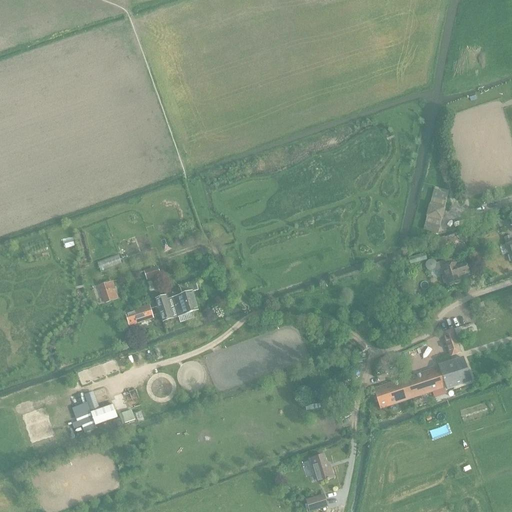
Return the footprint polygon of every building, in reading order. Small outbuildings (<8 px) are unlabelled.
[(433,192),(424,230),(438,233),(446,201),(444,201),(446,195),(433,192)] [(439,240),(433,242),(437,256),(450,252),(446,242),(440,244),(439,240)] [(425,254),(408,259),(410,265),(427,260),(425,254)] [(101,273),(122,265),(118,255),(98,263),(101,273)] [(466,261),(457,264),(456,263),(441,268),(444,276),(442,277),(444,283),(447,283),(447,285),(462,280),(461,277),(470,274),(466,261)] [(157,267),(144,271),(147,280),(160,276),(157,267)] [(113,282),(98,286),(104,304),(119,299),(113,282)] [(166,296),(156,299),(163,322),(179,317),(181,322),(194,318),(193,312),(199,310),(193,292),(198,290),(196,284),(181,288),(183,295),(179,296),(179,297),(172,299),(172,300),(168,301),(166,296)] [(129,326),(154,318),(150,305),(125,313),(129,326)] [(451,356),(461,352),(454,330),(443,334),(451,356)] [(383,364),(393,361),(391,355),(381,358),(383,364)] [(446,390),(472,381),(463,359),(439,366),(440,368),(374,389),(381,409),(445,387),(446,390)] [(92,394),(85,396),(88,404),(91,413),(98,410),(92,394)] [(88,404),(72,409),(77,424),(73,425),(74,430),(82,427),(84,433),(96,429),(95,426),(91,413),(88,404)] [(98,410),(91,413),(95,426),(118,418),(113,405),(98,410)] [(120,419),(113,421),(115,426),(117,425),(118,427),(122,425),(120,419)] [(330,479),(334,478),(332,468),(329,469),(324,455),(311,459),(315,474),(318,473),(320,482),(327,480),(328,481),(330,480),(330,479)] [(309,511),(314,511),(328,508),(323,495),(305,501),(309,511)]
